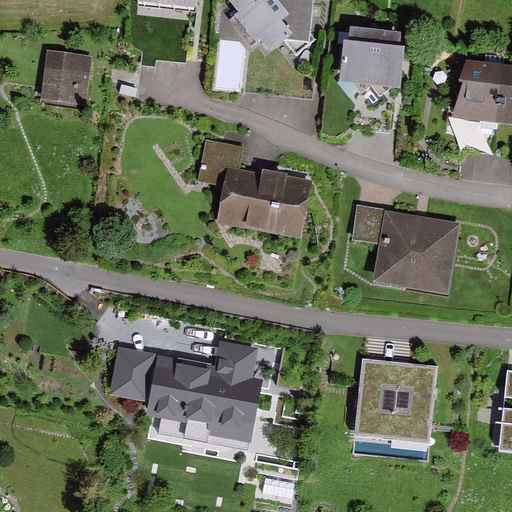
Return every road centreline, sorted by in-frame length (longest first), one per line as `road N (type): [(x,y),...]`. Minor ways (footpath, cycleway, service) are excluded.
road 1 (residential): [(0,256),(361,324),(511,336)]
road 2 (residential): [(511,195),(464,193),(374,171),(148,85)]
